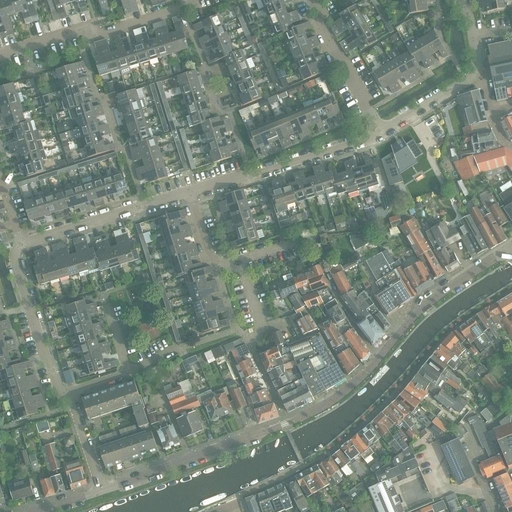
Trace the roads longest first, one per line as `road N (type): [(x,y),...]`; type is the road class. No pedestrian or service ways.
road 1 (tertiary): [(104,492),(341,395),(399,333)]
road 2 (residential): [(0,53),(87,26),(98,34),(194,0)]
road 3 (residential): [(188,193),(380,133)]
road 4 (residential): [(21,243),(188,193)]
road 5 (residential): [(70,391),(57,393),(29,310),(12,258),(21,243)]
road 6 (residential): [(312,0),(380,133)]
road 7 (tertiary): [(399,333),(425,305),(508,252)]
